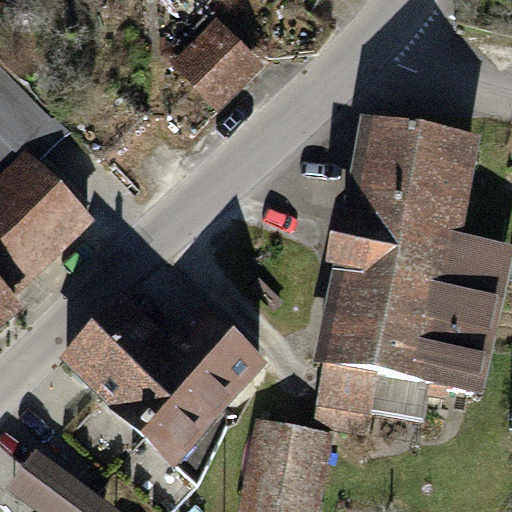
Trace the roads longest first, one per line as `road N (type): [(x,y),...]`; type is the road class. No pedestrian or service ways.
road 1 (tertiary): [(0,399),(372,43),(406,0)]
road 2 (track): [(372,43),(395,62),(511,103)]
